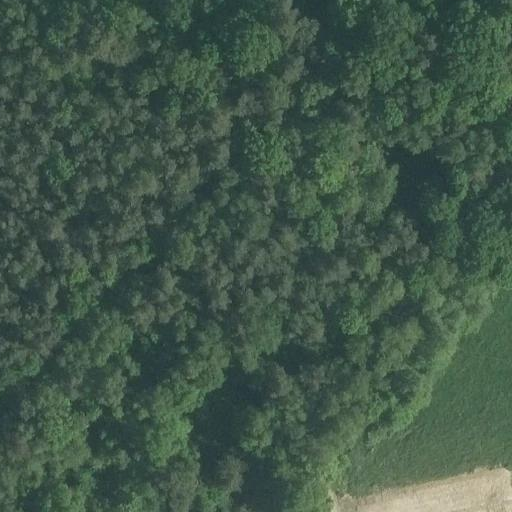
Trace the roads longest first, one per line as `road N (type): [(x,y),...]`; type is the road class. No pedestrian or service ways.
road 1 (track): [(0,396),(263,108),(341,67),(511,49)]
road 2 (track): [(156,220),(330,511)]
